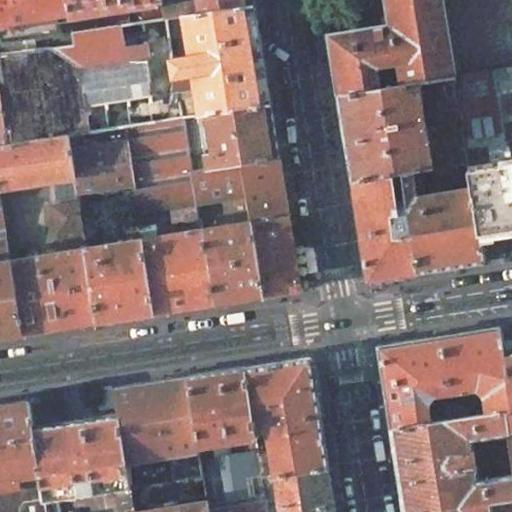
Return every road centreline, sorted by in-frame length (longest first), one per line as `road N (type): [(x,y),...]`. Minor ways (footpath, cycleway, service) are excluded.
road 1 (secondary): [(344,320),(0,376)]
road 2 (residential): [(344,320),(289,0)]
road 3 (residential): [(372,511),(344,320)]
road 4 (secondary): [(511,294),(344,320)]
